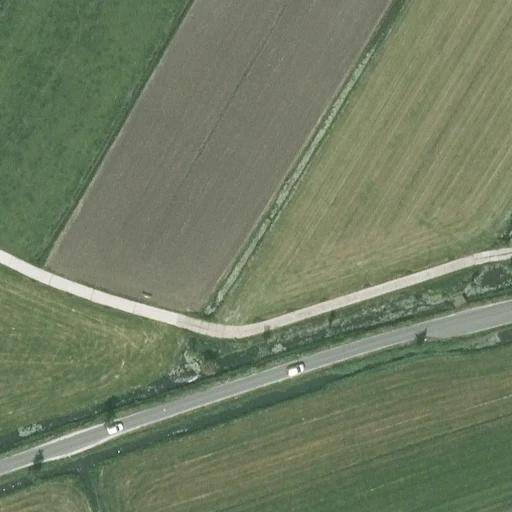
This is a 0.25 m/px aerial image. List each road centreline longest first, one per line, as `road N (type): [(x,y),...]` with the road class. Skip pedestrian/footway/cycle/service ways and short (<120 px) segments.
road 1 (unclassified): [(0,471),(300,365),(511,314)]
road 2 (track): [(0,259),(207,331),(271,329),(511,268)]
